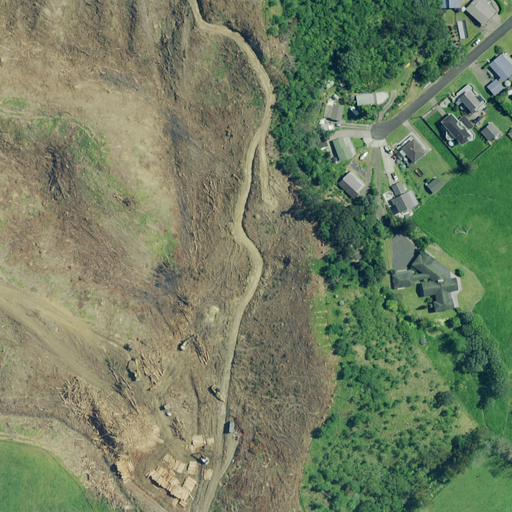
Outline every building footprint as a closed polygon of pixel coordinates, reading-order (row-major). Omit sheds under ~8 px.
[(440,0),(441,8),(459,8),(458,0),(440,0)] [(493,13),(496,11),(490,0),(472,0),(464,9),(481,25),(493,13)] [(511,73),(511,60),(504,52),(488,65),(502,82),(511,73)] [(503,89),(496,80),(487,87),(494,96),(503,89)] [(475,90),(470,84),(456,95),(454,93),(450,97),(457,106),(462,102),(472,115),(478,110),(479,111),(487,105),(478,94),(477,95),(473,91),(475,90)] [(377,104),(376,93),(355,96),(357,106),(377,104)] [(328,99),(327,104),(325,118),(340,121),(343,107),(333,105),(334,100),(328,99)] [(461,146),(467,141),(472,142),(474,140),(474,135),(470,130),(473,127),(465,117),(457,123),(450,115),(441,123),(461,146)] [(500,132),(491,122),(480,132),(489,141),(500,132)] [(429,154),(413,135),(401,145),(403,147),(401,149),(410,160),(406,164),(411,169),(429,154)] [(346,147),(343,138),(332,141),(340,162),(356,156),(352,145),(346,147)] [(328,146),(326,141),(319,143),(322,149),(328,146)] [(365,186),(350,171),(337,184),(353,199),(365,186)] [(443,186),(437,178),(426,187),(433,194),(443,186)] [(406,194),(400,183),(391,187),(397,198),(392,200),(399,214),(417,204),(411,192),(406,194)] [(449,271),(422,251),(411,265),(423,274),(412,276),(412,270),(392,274),(395,289),(414,286),(414,281),(430,278),(431,282),(421,284),(423,297),(434,295),(436,302),(433,302),(435,312),(453,309),(450,293),(458,291),(455,278),(450,279),(449,271)]
